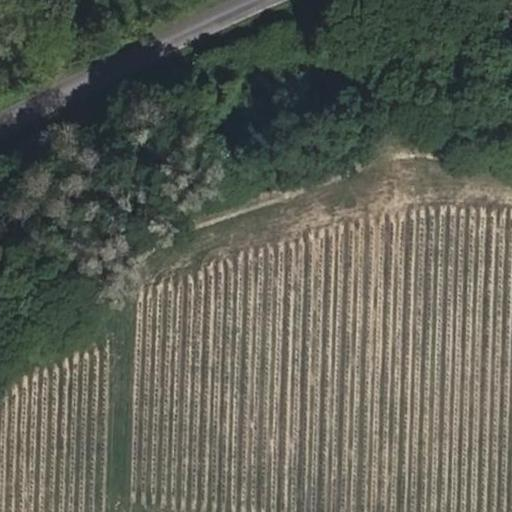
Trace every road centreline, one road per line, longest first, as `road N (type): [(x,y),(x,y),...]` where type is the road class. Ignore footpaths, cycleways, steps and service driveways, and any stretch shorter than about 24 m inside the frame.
road 1 (tertiary): [(247,0),(0,127)]
road 2 (track): [(511,86),(442,104),(404,93),(340,121),(358,144)]
